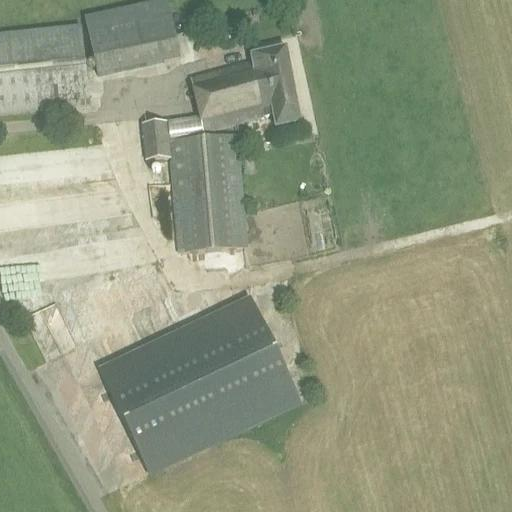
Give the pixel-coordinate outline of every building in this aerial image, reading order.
[(2,0),(7,22),(23,19),(19,0),(2,0)] [(160,22),(132,26),(136,53),(164,49),(160,22)] [(0,70),(69,66),(66,27),(0,31),(0,70)] [(181,53),(183,64),(219,60),(218,49),(181,53)] [(252,57),(253,62),(265,118),(273,116),(276,129),(300,124),(285,50),(252,57)] [(253,62),(191,79),(205,136),(266,119),(265,118),(253,62)] [(84,67),(0,72),(0,111),(41,109),(40,99),(86,96),(84,67)] [(166,124),(142,126),(146,162),(170,160),(166,124)] [(232,148),(220,145),(212,154),(215,165),(227,168),(235,160),(232,148)] [(87,210),(83,189),(33,197),(36,218),(87,210)] [(0,201),(0,224),(8,224),(7,201),(0,201)] [(193,302),(207,298),(203,285),(190,289),(193,302)] [(25,318),(39,356),(54,350),(40,313),(25,318)] [(144,467),(298,406),(279,357),(124,419),(144,467)]
